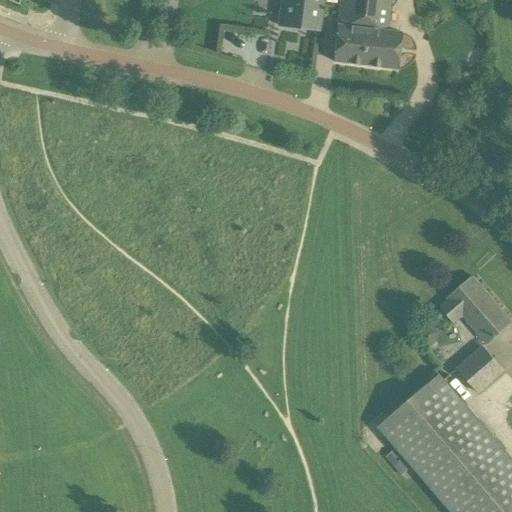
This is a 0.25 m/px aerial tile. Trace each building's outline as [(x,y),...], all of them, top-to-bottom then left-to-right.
[(320,19),(323,0),(322,0),(281,0),(278,25),(319,30),(320,19)] [(340,0),(340,3),(337,25),(386,31),(390,0),(340,0)] [(386,31),(337,25),(333,61),(396,69),(401,33),(386,31)] [(488,343),(511,322),(474,278),(449,299),(451,300),(443,307),(455,322),(464,315),(488,343)] [(420,341),(425,346),(432,347),(437,343),(438,333),(434,328),(427,328),(420,332),(420,341)] [(483,348),(458,370),(479,395),(505,373),(483,348)] [(511,511),(511,459),(439,376),(379,428),(451,511),(511,511)] [(411,468),(394,450),(385,458),(402,476),(411,468)]
